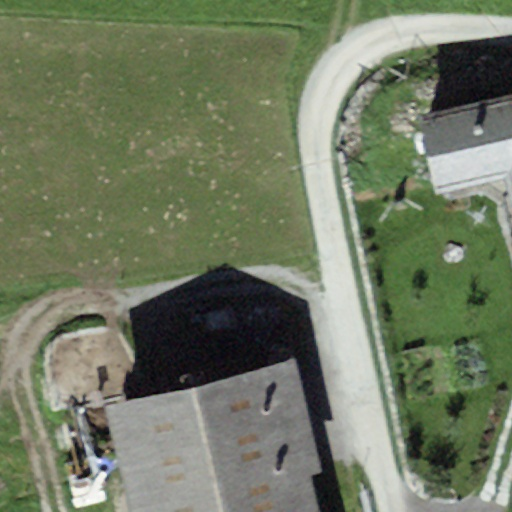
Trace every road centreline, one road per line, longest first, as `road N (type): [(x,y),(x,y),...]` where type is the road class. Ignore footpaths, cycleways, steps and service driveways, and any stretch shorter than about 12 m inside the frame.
road 1 (track): [(393,511),(324,129),(362,70),(418,28),(511,34)]
road 2 (track): [(46,511),(34,336),(112,299),(276,289),(353,310)]
